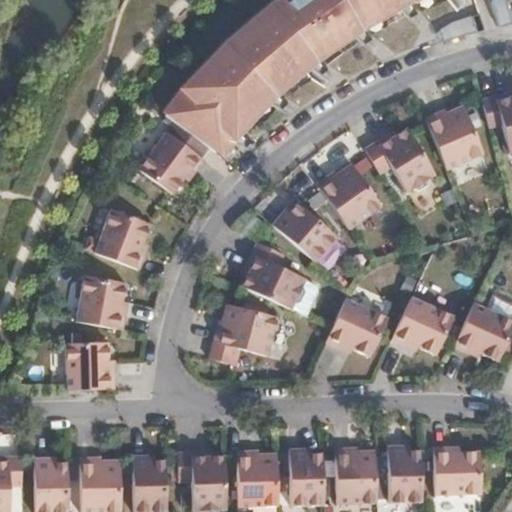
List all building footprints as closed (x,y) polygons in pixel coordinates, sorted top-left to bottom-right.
[(277,0),(226,42),(186,85),(163,113),(176,122),(208,146),(214,150),(264,97),(318,47),(401,0),(277,0)] [(501,25),(492,0),(487,0),(496,26),(501,25)] [(503,0),(492,0),(501,25),(511,22),(503,0)] [(470,13),(435,28),(442,43),(477,29),(470,13)] [(511,88),(480,97),(487,125),(500,122),(507,150),(511,149),(511,88)] [(444,108),(422,116),(444,167),(481,152),(461,104),(445,110),(444,108)] [(169,132),(166,130),(139,169),(173,194),(185,177),(188,180),(205,158),(201,156),(208,146),(176,122),(169,132)] [(392,129),(363,147),(378,172),(390,165),(404,191),(433,173),(405,127),(394,133),(392,129)] [(333,168),(314,181),(347,227),(379,204),(349,161),(334,170),(333,168)] [(285,205),(270,221),(313,259),(335,233),(296,200),(288,208),(285,205)] [(112,207),(95,251),(140,267),(148,242),(144,241),(151,222),(112,207)] [(246,272),(241,284),(290,307),(304,277),(277,263),(282,252),(256,240),(241,270),(246,272)] [(85,272),(77,319),(122,327),(127,300),(122,300),(126,280),(85,272)] [(410,295),(389,338),(413,349),(416,345),(434,354),(452,315),(410,295)] [(331,326),(325,340),(348,351),(350,346),(368,355),(386,317),(344,298),(331,326)] [(267,353),(277,315),(226,301),(222,318),(218,318),(213,339),(267,353)] [(511,322),(471,303),(451,346),(475,357),(477,352),(495,360),(511,325),(511,322)] [(67,340),(67,386),(114,385),(115,359),(109,359),(109,339),(67,340)] [(387,499),(420,499),(419,447),(408,448),(408,443),(385,443),(387,499)] [(334,499),(375,499),(373,447),(355,447),(356,444),(333,445),(334,499)] [(458,448),(458,444),(431,444),(432,491),(479,490),(478,448),(458,448)] [(289,502),(323,500),(322,450),(310,450),(310,445),(288,446),(289,502)] [(237,502),(277,501),(276,450),(258,450),(258,447),(236,446),(237,502)] [(190,506),(225,506),(224,453),(210,453),(210,448),(177,448),(177,477),(191,478),(190,506)] [(166,508),(164,457),(153,457),(153,452),(131,452),(133,508),(166,508)] [(21,482),(20,453),(0,453),(0,511),(9,511),(9,482),(21,482)] [(120,509),(119,456),(102,457),(102,453),(79,454),(80,509),(120,509)] [(68,510),(66,460),(55,460),(55,454),(34,455),(34,511),(68,510)]
